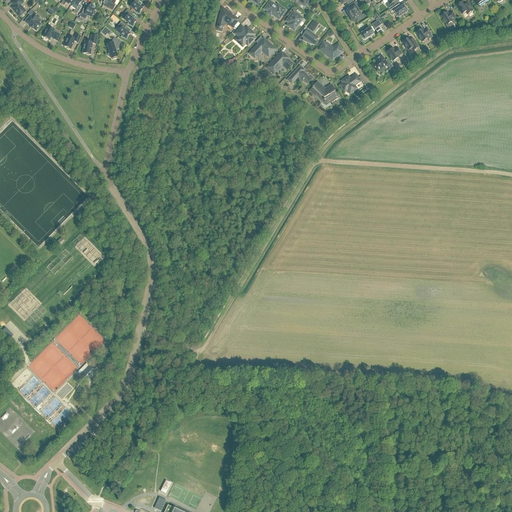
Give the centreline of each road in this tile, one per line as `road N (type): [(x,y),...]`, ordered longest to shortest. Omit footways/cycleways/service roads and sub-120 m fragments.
road 1 (track): [(196,351),(336,134),(443,51),(511,37)]
road 2 (unclassified): [(105,166),(149,247),(153,275),(123,388),(51,468)]
road 3 (track): [(511,176),(314,160)]
road 4 (residential): [(105,166),(16,43),(17,31)]
road 5 (residential): [(231,0),(327,71),(363,53)]
